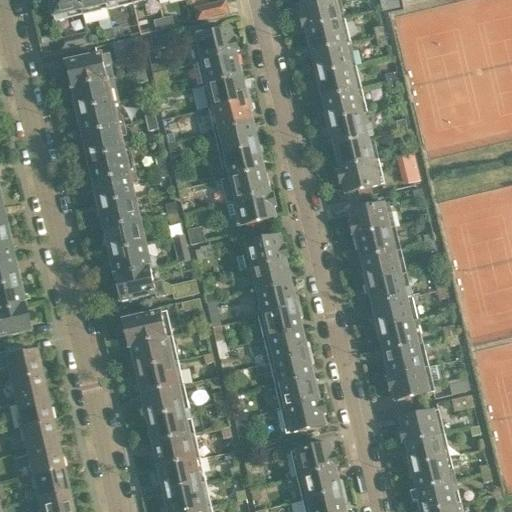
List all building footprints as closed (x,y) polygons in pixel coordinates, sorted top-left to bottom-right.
[(49,0),(54,23),(82,16),(77,0),(49,0)] [(77,0),(82,16),(107,10),(104,0),(77,0)] [(104,0),(107,10),(131,4),(130,0),(104,0)] [(306,28),(307,30),(340,22),(337,8),(342,7),(340,0),(326,0),(301,6),(303,16),(301,17),(303,28),(306,28)] [(397,0),(380,0),(382,11),(399,8),(397,0)] [(194,9),(197,22),(230,15),(227,1),(194,9)] [(162,19),(164,30),(175,28),(172,17),(162,19)] [(156,32),(164,30),(162,19),(153,21),(156,32)] [(343,36),(340,22),(307,30),(312,53),(351,44),(348,34),(343,36)] [(192,65),(198,64),(197,63),(237,54),(236,53),(240,52),(237,40),(234,41),(231,31),(218,34),(215,25),(191,31),(195,49),(189,51),(192,65)] [(111,29),(114,40),(124,37),(122,26),(111,29)] [(376,39),(385,37),(383,27),(374,29),(376,39)] [(114,40),(111,29),(103,31),(105,42),(114,40)] [(87,33),(58,39),(61,52),(90,45),(87,33)] [(145,44),(147,52),(170,47),(167,36),(151,39),(151,42),(145,44)] [(387,44),(385,37),(376,39),(378,47),(387,44)] [(137,39),(112,44),(116,62),(141,56),(137,39)] [(315,77),(351,68),(348,55),(353,54),(351,44),(312,53),(315,65),(313,67),(315,77)] [(73,88),(114,79),(111,65),(113,65),(110,54),(67,63),(73,88)] [(242,77),(237,54),(197,63),(198,64),(203,86),(242,77)] [(149,64),(151,73),(165,70),(163,61),(149,64)] [(354,82),(351,68),(315,77),(317,87),(320,88),(323,99),(362,91),(360,81),(354,82)] [(148,82),(145,71),(135,74),(138,85),(148,82)] [(385,76),(387,85),(396,83),(394,74),(385,76)] [(245,90),(242,77),(203,86),(208,110),(251,100),(249,90),(245,90)] [(119,103),(114,79),(73,88),(75,100),(73,103),(76,113),(114,104),(114,105),(119,103)] [(398,91),(396,83),(387,85),(389,93),(398,91)] [(155,89),(156,96),(166,94),(164,87),(155,89)] [(355,117),(362,116),(359,101),(364,100),(362,91),(323,99),(326,112),(324,114),(326,123),(355,117)] [(168,104),(166,94),(156,96),(159,106),(168,104)] [(208,110),(214,132),(253,123),(251,113),(254,110),(251,100),(208,110)] [(114,104),(76,113),(78,123),(81,124),(83,136),(125,126),(123,116),(117,118),(114,105),(114,104)] [(146,121),(156,119),(154,109),(144,111),(146,121)] [(366,129),(362,116),(355,117),(326,123),(328,134),(332,134),(335,147),(373,138),(371,127),(366,129)] [(156,119),(146,121),(149,132),(158,130),(156,119)] [(398,132),(407,130),(405,120),(396,122),(398,132)] [(256,135),(253,123),(214,132),(220,156),(263,147),(260,137),(256,135)] [(127,135),(125,126),(83,136),(86,147),(84,150),(86,160),(124,151),(121,137),(127,135)] [(409,137),(407,130),(398,132),(400,140),(409,137)] [(176,141),(175,134),(165,136),(167,143),(176,141)] [(340,170),(374,163),(370,148),(376,147),(373,138),(335,147),(340,170)] [(179,151),(176,141),(167,143),(170,153),(179,151)] [(220,156),(225,179),(264,170),(262,160),(265,157),(263,147),(220,156)] [(124,151),(86,160),(88,170),(91,172),(94,183),(136,173),(134,163),(127,164),(124,151)] [(157,169),(167,166),(164,156),(154,158),(157,169)] [(377,176),(374,163),(340,170),(341,172),(338,173),(341,184),(344,184),(346,194),(385,184),(382,175),(377,176)] [(167,166),(157,169),(159,179),(169,177),(167,166)] [(270,193),(264,170),(225,179),(231,202),(270,193)] [(138,182),(136,173),(94,183),(97,195),(95,197),(97,207),(135,198),(132,184),(138,182)] [(176,182),(178,190),(187,188),(186,180),(176,182)] [(189,198),(187,188),(178,190),(180,200),(189,198)] [(422,190),(413,192),(415,201),(424,199),(422,190)] [(270,193),(231,202),(231,203),(226,204),(230,220),(234,219),(237,228),(276,219),(273,207),(277,207),(274,195),(271,196),(270,193)] [(135,198),(97,207),(99,218),(102,219),(105,230),(147,221),(145,211),(138,213),(135,198)] [(168,216),(177,214),(175,203),(165,205),(168,216)] [(356,237),(389,229),(386,215),(392,214),(389,204),(351,214),(353,224),(350,224),(353,236),(356,235),(356,237)] [(1,215),(0,214),(0,238),(9,237),(6,224),(3,225),(1,215)] [(177,214),(168,216),(170,227),(180,224),(177,214)] [(149,230),(147,221),(105,230),(107,242),(105,244),(108,254),(146,246),(143,231),(149,230)] [(393,243),(389,229),(356,237),(362,260),(400,252),(398,242),(393,243)] [(203,232),(188,236),(191,244),(199,243),(199,244),(205,243),(203,232)] [(426,246),(435,244),(432,234),(423,236),(426,246)] [(9,237),(0,238),(0,262),(12,260),(9,248),(11,247),(9,237)] [(280,238),(241,247),(244,256),(236,258),(240,273),(247,271),(248,270),(286,261),(285,259),(288,259),(285,247),(283,247),(280,238)] [(435,244),(426,246),(428,254),(437,252),(435,244)] [(146,246),(108,254),(110,265),(112,266),(115,276),(114,277),(114,278),(151,269),(151,268),(157,267),(155,259),(149,260),(146,246)] [(201,250),(195,252),(197,261),(213,258),(210,246),(200,248),(201,250)] [(176,253),(178,264),(188,262),(186,251),(176,253)] [(365,285),(401,276),(397,262),(403,261),(400,252),(362,260),(365,272),(362,274),(365,285)] [(0,287),(20,283),(17,271),(14,272),(12,260),(0,262),(0,287)] [(292,285),(286,261),(248,270),(247,271),(253,294),(292,285)] [(204,276),(211,274),(209,267),(202,269),(204,276)] [(119,300),(118,300),(119,303),(155,295),(156,299),(173,295),(174,301),(199,295),(196,281),(171,287),(162,282),(154,284),(151,269),(114,278),(119,300)] [(404,290),(401,276),(365,285),(367,294),(370,295),(373,307),(412,298),(409,288),(404,290)] [(216,303),(214,294),(211,280),(202,282),(207,305),(216,303)] [(435,283),(437,292),(446,290),(444,281),(435,283)] [(20,283),(0,287),(0,313),(23,309),(19,294),(22,293),(20,283)] [(292,285),(253,294),(258,317),(300,308),(297,297),(294,296),(292,285)] [(448,298),(446,290),(437,292),(439,301),(448,298)] [(376,331),(412,323),(408,309),(414,307),(412,298),(373,307),(376,319),(374,322),(376,331)] [(216,303),(207,305),(209,313),(210,318),(213,328),(222,326),(216,303)] [(203,313),(201,304),(192,306),(194,315),(203,313)] [(302,318),(300,308),(258,317),(264,340),(303,331),(300,319),(302,318)] [(23,309),(0,313),(0,337),(28,331),(23,309)] [(173,337),(167,312),(123,322),(128,348),(131,348),(131,347),(173,337)] [(415,336),(412,323),(376,331),(378,341),(382,342),(384,353),(423,344),(420,335),(415,336)] [(213,328),(215,337),(223,335),(222,326),(213,328)] [(448,338),(457,336),(455,328),(446,330),(448,338)] [(207,329),(198,332),(200,341),(209,338),(207,329)] [(303,331),(264,340),(269,363),(311,354),(309,344),(306,344),(303,331)] [(457,336),(448,338),(450,347),(459,345),(457,336)] [(131,347),(131,348),(134,359),(132,361),(134,369),(136,369),(137,371),(179,362),(173,337),(131,347)] [(216,343),(218,351),(227,349),(225,341),(216,343)] [(390,376),(423,369),(420,356),(425,354),(423,344),(384,353),(390,376)] [(218,352),(223,374),(239,370),(234,349),(218,352)] [(5,357),(10,382),(40,376),(34,350),(5,357)] [(204,356),(206,365),(215,363),(212,354),(204,356)] [(314,365),(311,354),(269,363),(275,386),(314,377),(311,366),(314,365)] [(142,393),(142,396),(184,386),(179,362),(137,371),(139,383),(137,385),(139,393),(142,393)] [(426,384),(423,369),(390,376),(391,379),(388,380),(391,392),(393,391),(396,401),(434,392),(432,382),(426,384)] [(46,401),(40,376),(10,382),(16,407),(46,401)] [(314,377),(275,386),(280,410),(320,402),(314,377)] [(209,380),(211,389),(220,387),(218,378),(209,380)] [(449,386),(451,396),(470,391),(468,381),(449,386)] [(190,411),(184,386),(142,396),(145,407),(143,409),(145,417),(148,418),(148,420),(190,411)] [(227,389),(229,397),(237,395),(236,388),(227,389)] [(240,405),(237,395),(229,397),(231,407),(240,405)] [(471,396),(448,402),(450,413),(474,408),(471,396)] [(21,430),(51,424),(46,401),(16,407),(21,430)] [(320,404),(320,402),(280,410),(286,435),(325,426),(323,415),(325,414),(323,403),(320,404)] [(226,411),(224,403),(215,405),(217,414),(226,411)] [(153,442),(154,444),(195,435),(190,411),(148,420),(151,431),(148,433),(150,441),(153,442)] [(407,446),(445,437),(443,426),(437,427),(434,413),(400,420),(403,431),(400,431),(403,443),(406,442),(407,446)] [(234,421),(239,442),(248,440),(250,449),(251,451),(263,448),(262,442),(253,445),(247,423),(253,422),(252,418),(247,420),(246,418),(234,421)] [(57,448),(51,424),(21,430),(27,455),(57,448)] [(232,436),(230,427),(221,429),(223,438),(232,436)] [(470,429),(472,438),(481,435),(479,427),(470,429)] [(201,459),(195,435),(154,444),(159,469),(201,459)] [(407,446),(409,457),(406,460),(409,471),(446,462),(442,446),(447,445),(445,437),(407,446)] [(330,445),(291,455),(297,478),(335,469),(335,466),(337,466),(334,455),(332,456),(330,445)] [(32,478),(62,472),(57,448),(27,455),(32,478)] [(243,459),(245,467),(254,465),(252,457),(243,459)] [(162,482),(165,493),(206,484),(201,459),(159,469),(160,471),(157,473),(159,481),(162,482)] [(446,462),(409,471),(411,478),(415,481),(418,493),(457,484),(454,472),(448,474),(446,462)] [(482,479),(491,477),(488,465),(479,467),(482,479)] [(230,469),(232,478),(241,476),(239,467),(230,469)] [(338,480),(335,469),(297,478),(302,502),(344,492),(341,482),(338,480)] [(68,497),(62,472),(32,478),(38,503),(68,497)] [(194,511),(212,508),(206,484),(165,493),(165,495),(163,497),(165,506),(168,506),(169,511),(194,511)] [(457,484),(418,493),(421,503),(418,506),(419,511),(443,511),(457,509),(453,493),(458,492),(457,484)] [(259,487),(250,489),(252,498),(261,496),(259,487)] [(247,500),(244,491),(236,493),(238,502),(247,500)] [(302,502),(304,511),(345,511),(344,504),(346,502),(344,492),(302,502)] [(71,511),(68,497),(38,503),(40,511),(71,511)]
